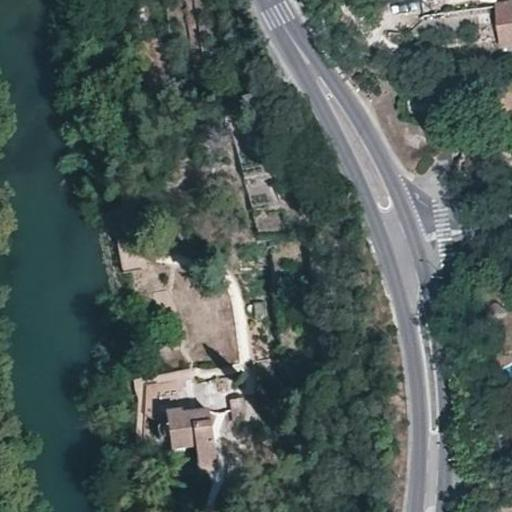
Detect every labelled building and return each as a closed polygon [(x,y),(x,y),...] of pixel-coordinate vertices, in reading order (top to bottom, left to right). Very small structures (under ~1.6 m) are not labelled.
[(502,45),(511,43),(511,4),(496,6),(502,39),(502,45)] [(152,105),(172,100),(162,53),(166,51),(165,42),(160,44),(160,41),(138,45),(145,78),(148,90),(152,105)] [(511,43),(502,45),(504,52),(511,50),(511,43)] [(242,100),(249,123),(275,115),(267,92),(242,100)] [(249,123),(252,131),(277,123),(275,115),(249,123)] [(255,315),(265,314),(265,302),(255,303),(255,315)] [(230,423),(238,423),(238,401),(230,401),(230,423)] [(169,439),(170,445),(194,442),(198,467),(217,465),(208,406),(182,410),(181,407),(166,409),(166,418),(161,418),(157,423),(158,436),(163,439),(169,439)]
